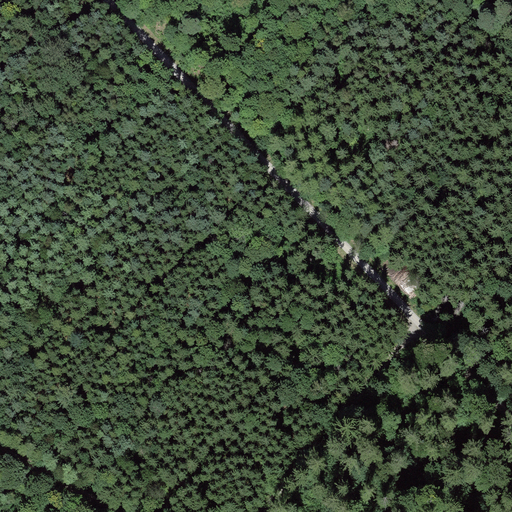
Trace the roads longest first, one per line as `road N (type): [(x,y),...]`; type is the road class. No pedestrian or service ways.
road 1 (track): [(511,418),(109,0)]
road 2 (track): [(423,325),(263,511)]
road 3 (track): [(119,511),(0,447)]
